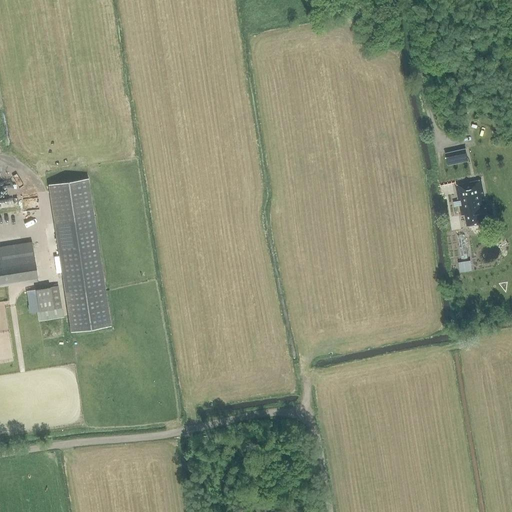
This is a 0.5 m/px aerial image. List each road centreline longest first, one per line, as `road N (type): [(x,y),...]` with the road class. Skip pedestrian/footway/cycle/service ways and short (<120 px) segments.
road 1 (track): [(328,511),(315,436),(285,409),(0,454)]
road 2 (track): [(405,0),(438,164)]
